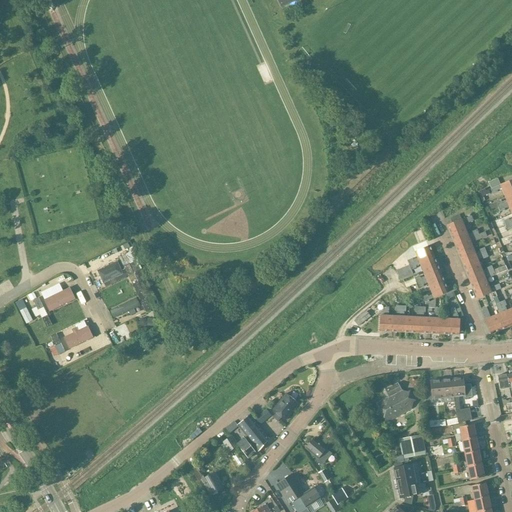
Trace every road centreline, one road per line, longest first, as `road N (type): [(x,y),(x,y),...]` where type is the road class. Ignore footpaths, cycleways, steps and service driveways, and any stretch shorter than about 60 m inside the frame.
road 1 (residential): [(321,350),(291,363),(133,496),(101,511)]
road 2 (residential): [(511,511),(480,353)]
road 3 (residential): [(236,511),(247,485),(328,381)]
road 4 (residential): [(104,330),(68,268),(0,302)]
road 5 (residential): [(480,353),(436,222)]
